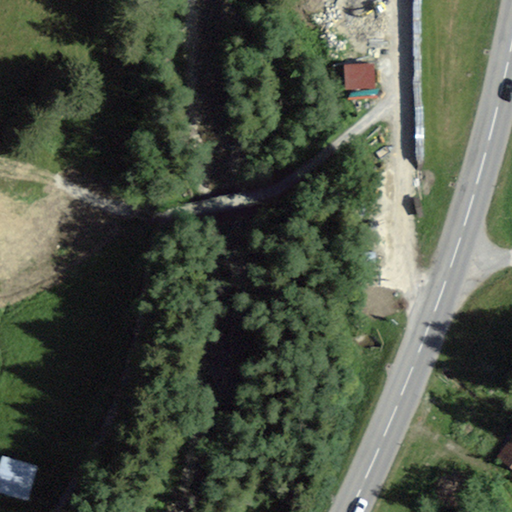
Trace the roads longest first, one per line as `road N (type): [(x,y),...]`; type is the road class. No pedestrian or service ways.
road 1 (secondary): [(511,44),(451,263),(347,511)]
road 2 (track): [(388,422),(511,480)]
